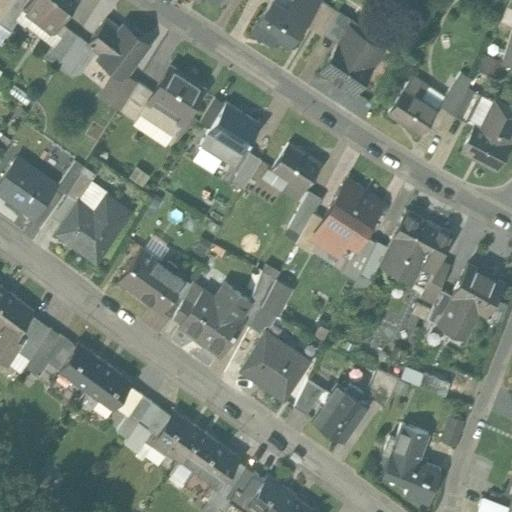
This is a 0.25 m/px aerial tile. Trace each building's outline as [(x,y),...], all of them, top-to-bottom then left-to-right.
[(0,0),(0,20),(14,0),(0,0)] [(14,0),(0,20),(0,22),(11,31),(28,8),(25,6),(29,0),(14,0)] [(29,0),(25,6),(28,8),(56,30),(79,0),(29,0)] [(295,0),(287,13),(272,4),(256,29),(257,29),(252,35),(272,48),(276,42),(290,50),(306,25),(321,3),(316,0),(295,0)] [(321,3),(306,25),(322,36),(335,12),(321,3)] [(511,10),(506,7),(500,22),(511,27),(511,25),(511,10)] [(90,43),(89,44),(91,46),(103,55),(100,59),(123,76),(135,59),(134,59),(147,42),(125,26),(122,30),(108,20),(90,43)] [(511,25),(511,27),(501,60),(511,63),(511,25)] [(67,26),(45,55),(59,65),(79,35),(67,26)] [(338,45),(321,71),(354,93),(383,50),(351,29),(339,46),(338,45)] [(79,35),(59,65),(72,74),(91,46),(89,44),(90,43),(79,35)] [(154,91),(147,100),(148,101),(141,111),(141,112),(174,133),(204,87),(170,65),(154,91)] [(459,73),(437,106),(453,114),(465,89),(470,80),(459,73)] [(413,77),(388,114),(420,135),(437,110),(420,99),(428,87),(413,77)] [(120,79),(106,101),(119,109),(133,87),(120,79)] [(133,87),(119,109),(136,120),(141,112),(141,111),(148,101),(147,100),(154,91),(137,80),(133,87)] [(480,97),(465,89),(453,114),(468,121),(480,97)] [(215,96),(200,119),(210,125),(224,102),(215,96)] [(259,122),(226,100),(225,101),(210,125),(209,127),(243,148),(259,122)] [(511,138),(511,114),(492,104),(479,128),(475,126),(461,152),(495,170),(511,138)] [(320,164),(287,143),(271,168),(303,189),(320,164)] [(248,149),(231,178),(243,185),(260,156),(248,149)] [(16,155),(0,176),(0,189),(33,214),(55,184),(71,163),(66,160),(59,170),(43,158),(35,169),(16,155)] [(83,165),(74,158),(71,163),(55,184),(66,192),(83,165)] [(94,173),(83,165),(66,192),(76,199),(94,173)] [(320,216),(310,232),(316,236),(346,256),(339,271),(354,279),(358,273),(375,240),(359,232),(379,201),(345,178),(320,216)] [(98,214),(76,199),(57,225),(78,241),(76,244),(94,258),(129,210),(104,192),(103,194),(109,198),(98,214)] [(311,210),(294,241),(307,250),(316,236),(310,232),(320,216),(311,210)] [(387,245),(378,261),(413,279),(415,277),(424,281),(435,259),(426,254),(439,229),(404,211),(387,245)] [(375,240),(358,273),(369,278),(378,261),(387,245),(375,239),(375,240)] [(156,259),(137,246),(117,274),(151,299),(162,284),(174,268),(158,257),(156,259)] [(424,281),(418,292),(432,299),(438,287),(448,265),(435,259),(424,281)] [(502,281),(467,262),(450,294),(451,294),(436,323),(456,334),(472,306),(485,313),(502,281)] [(260,267),(250,290),(247,295),(248,296),(238,310),(240,311),(238,314),(248,321),(259,303),(274,275),(260,267)] [(291,285),(274,275),(259,303),(275,312),(291,285)] [(222,278),(211,294),(199,286),(189,300),(180,293),(170,310),(180,317),(179,318),(204,336),(202,339),(216,349),(232,327),(230,325),(238,314),(240,311),(238,310),(248,296),(247,295),(222,278)] [(4,281),(0,285),(0,348),(1,350),(16,329),(12,326),(16,321),(28,304),(31,300),(4,281)] [(162,284),(151,299),(168,311),(178,294),(162,284)] [(429,306),(425,316),(436,323),(451,294),(450,294),(438,287),(429,306)] [(429,306),(415,300),(410,311),(424,317),(425,316),(429,306)] [(28,304),(16,321),(25,328),(37,311),(28,304)] [(25,328),(14,343),(24,350),(47,318),(37,311),(25,328)] [(47,318),(24,350),(34,358),(45,344),(44,343),(57,325),(47,318)] [(101,350),(74,330),(71,335),(57,325),(44,343),(45,344),(58,353),(55,357),(56,358),(59,355),(71,363),(68,367),(82,377),(101,350)] [(264,327),(238,364),(282,394),(307,357),(264,327)] [(101,350),(82,377),(95,387),(98,383),(110,392),(107,395),(109,396),(128,370),(101,350)] [(385,370),(369,393),(384,404),(397,375),(385,370)] [(448,380),(422,371),(418,383),(444,393),(448,380)] [(321,386),(306,374),(292,402),(304,410),(321,386)] [(335,380),(311,414),(340,435),(365,401),(356,395),(360,389),(349,381),(345,387),(335,380)] [(137,384),(125,401),(135,408),(147,391),(137,384)] [(147,391),(135,408),(145,416),(157,399),(147,391)] [(166,405),(157,399),(145,416),(148,418),(154,422),(147,432),(161,442),(165,437),(178,446),(197,419),(170,400),(166,405)] [(145,416),(135,408),(121,428),(134,438),(148,418),(145,416)] [(461,418),(448,414),(440,436),(452,441),(461,418)] [(224,438),(197,419),(178,446),(191,456),(194,452),(206,461),(204,464),(215,473),(232,450),(222,442),(224,438)] [(426,430),(399,420),(393,435),(387,432),(380,450),(387,452),(383,464),(407,473),(402,487),(426,496),(438,463),(408,453),(412,442),(421,445),(426,430)] [(215,473),(212,477),(222,484),(229,475),(242,457),(232,450),(215,473)] [(242,457),(229,475),(239,482),(252,464),(242,457)] [(273,511),(292,487),(265,467),(245,494),(246,495),(249,491),(261,500),(258,504),(269,511),(273,511)] [(292,487),(273,511),(314,511),(319,506),(292,487)] [(511,511),(511,502),(509,502),(508,501),(503,511),(511,511)]
